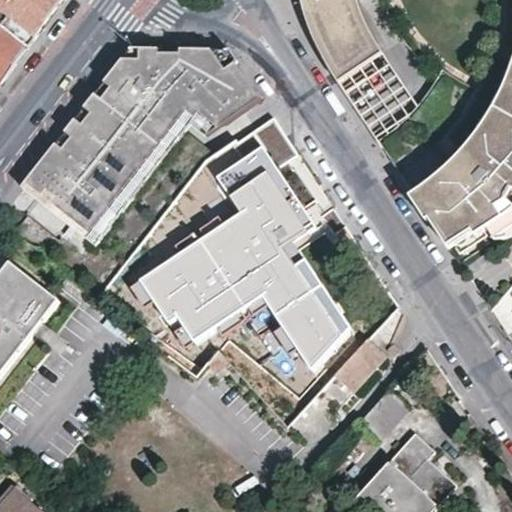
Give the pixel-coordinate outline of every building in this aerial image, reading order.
[(51,18),(63,0),(0,0),(0,6),(37,36),(51,18)] [(511,0),(299,0),(301,6),(309,26),(316,44),(339,76),(360,62),(353,53),(381,34),(370,10),(366,0),(511,0),(511,117),(503,133),(496,128),(477,152),(482,156),(470,169),(463,164),(447,180),(451,186),(425,205),(451,243),(455,240),(477,226),(489,217),(493,224),(503,217),(511,229),(511,228),(511,0)] [(37,36),(0,6),(0,22),(29,46),(37,36)] [(29,46),(0,22),(0,83),(21,57),(29,46)] [(353,53),(360,62),(387,44),(381,34),(353,53)] [(85,250),(94,239),(89,234),(187,113),(196,120),(200,114),(219,130),(260,102),(229,53),(177,52),(146,51),(133,51),(108,82),(93,100),(26,184),(41,196),(43,197),(47,191),(55,198),(51,204),(74,222),(64,233),(85,250)] [(399,121),(380,137),(402,170),(426,151),(447,131),(472,101),(479,90),(482,82),(449,63),(429,90),(399,121)] [(503,133),(511,117),(511,86),(508,96),(500,109),(484,133),(472,148),(477,152),(496,128),(503,133)] [(208,137),(219,130),(200,114),(196,120),(187,113),(89,234),(94,239),(98,241),(192,124),(208,137)] [(383,308),(273,143),(157,257),(284,395),(383,308)] [(460,159),(463,164),(470,169),(482,156),(477,152),(472,148),(470,147),(463,149),(460,154),(460,159)] [(420,197),(447,180),(463,164),(460,159),(447,170),(417,192),(420,197)] [(420,197),(425,205),(451,186),(447,180),(420,197)] [(43,197),(51,204),(55,198),(47,191),(43,197)] [(480,231),(487,227),(493,224),(489,217),(477,226),(480,231)] [(503,217),(493,224),(502,237),(511,231),(511,228),(511,229),(503,217)] [(477,226),(455,240),(461,248),(488,230),(487,227),(480,231),(477,226)] [(0,386),(65,304),(12,263),(0,278),(0,386)] [(189,325),(164,355),(184,370),(191,376),(212,350),(189,325)] [(350,393),(385,355),(365,338),(331,376),(350,393)] [(408,402),(390,386),(358,421),(376,438),(408,402)] [(432,450),(413,434),(352,500),(365,511),(431,511),(456,485),(425,458),(432,450)] [(19,491),(12,485),(0,497),(0,506),(4,509),(19,491)] [(43,511),(19,491),(4,509),(0,511),(43,511)]
